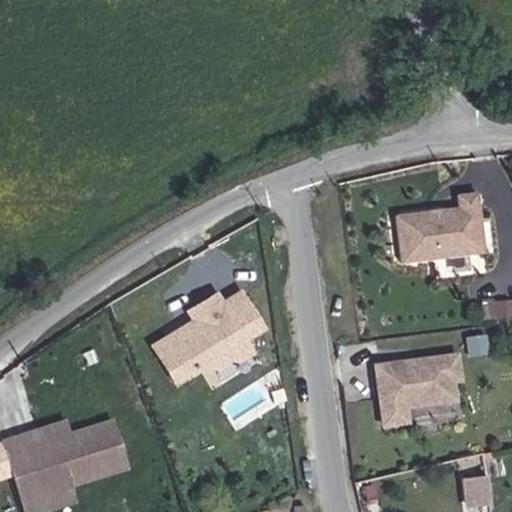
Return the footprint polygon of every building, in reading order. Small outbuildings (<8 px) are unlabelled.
[(458,196),(460,209),(397,217),(402,266),(487,256),(483,224),(480,193),(458,196)] [(225,298),(219,289),(186,310),(192,318),(151,343),(176,384),(213,361),(219,369),(237,356),(242,363),(258,353),(253,345),(255,344),(251,338),(267,328),(242,287),(225,298)] [(511,298),(487,298),(487,315),(511,315),(511,298)] [(460,401),(457,381),(464,380),(460,351),(372,362),(375,386),(378,407),(377,407),(381,426),(412,421),(410,409),(460,401)] [(67,418),(3,439),(23,502),(26,511),(46,511),(77,502),(72,486),(87,481),(87,480),(130,467),(115,416),(70,429),(67,418)] [(465,504),(494,502),(491,471),(463,473),(465,504)]
